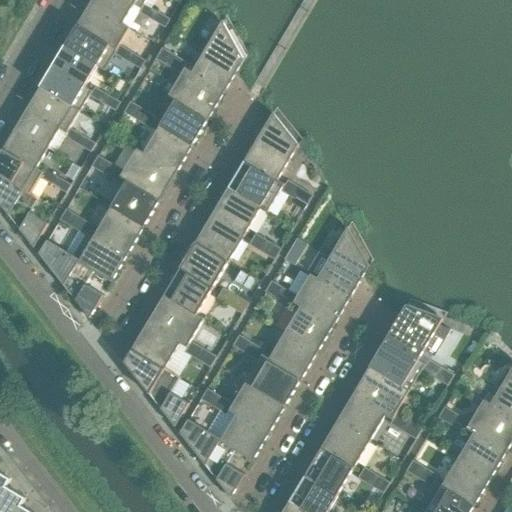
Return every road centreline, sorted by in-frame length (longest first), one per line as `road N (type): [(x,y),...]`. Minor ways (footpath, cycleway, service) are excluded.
road 1 (residential): [(103,375),(254,123),(252,107),(231,109),(83,350)]
road 2 (residential): [(270,511),(378,330),(377,317),(366,311),(355,315),(238,511)]
road 3 (residential): [(210,511),(103,375)]
road 4 (residential): [(83,350),(0,243)]
